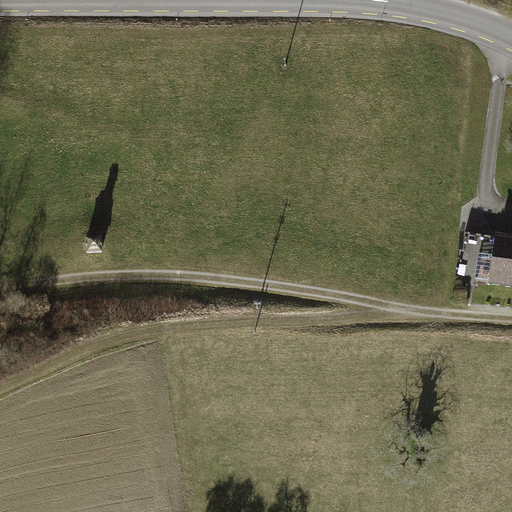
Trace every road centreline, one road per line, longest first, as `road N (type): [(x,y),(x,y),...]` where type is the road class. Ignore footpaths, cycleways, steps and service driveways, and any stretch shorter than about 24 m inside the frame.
road 1 (track): [(511,325),(229,282),(39,284)]
road 2 (tertiary): [(511,37),(425,7),(50,0)]
road 3 (track): [(381,308),(123,332),(0,379)]
